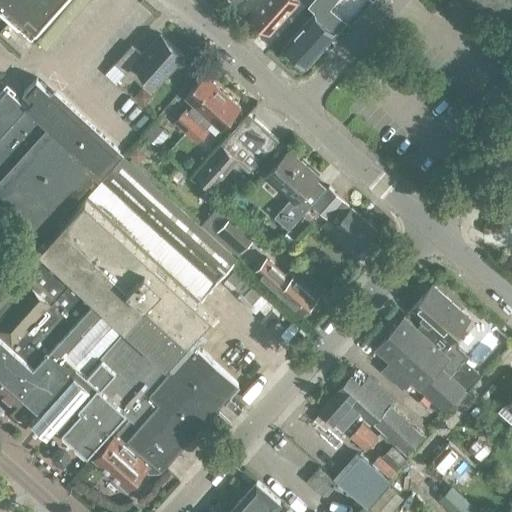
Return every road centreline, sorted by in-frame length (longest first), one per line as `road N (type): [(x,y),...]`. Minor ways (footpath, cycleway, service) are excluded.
road 1 (residential): [(176,511),(430,227)]
road 2 (residential): [(430,227),(300,110)]
road 3 (residential): [(300,110),(174,0)]
road 4 (residential): [(300,110),(398,0)]
road 5 (unclassified): [(430,227),(511,136)]
